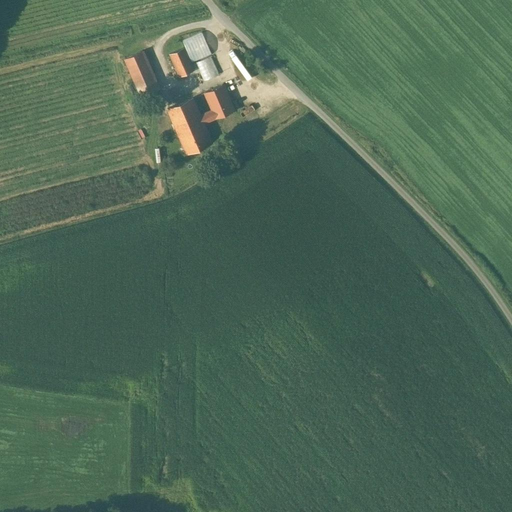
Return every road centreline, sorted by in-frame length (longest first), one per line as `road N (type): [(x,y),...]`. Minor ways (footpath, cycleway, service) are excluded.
road 1 (unclassified): [(202,0),(461,251),(511,319)]
road 2 (track): [(0,72),(128,40)]
